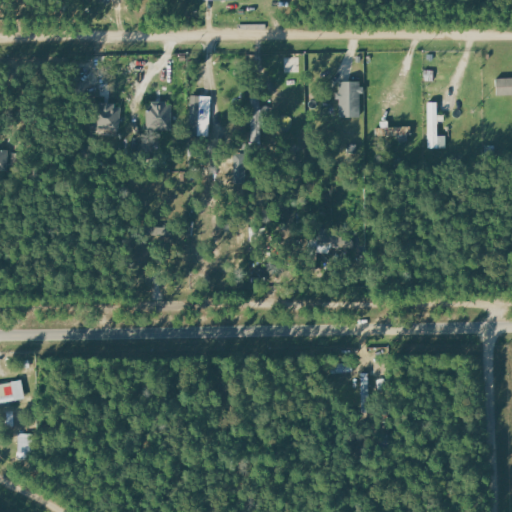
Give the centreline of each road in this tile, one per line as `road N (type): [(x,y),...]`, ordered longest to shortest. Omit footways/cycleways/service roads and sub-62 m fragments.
road 1 (tertiary): [(0,335),(511,326)]
road 2 (residential): [(511,34),(0,39)]
road 3 (tertiary): [(511,303),(0,306)]
road 4 (residential): [(491,305),(492,511)]
